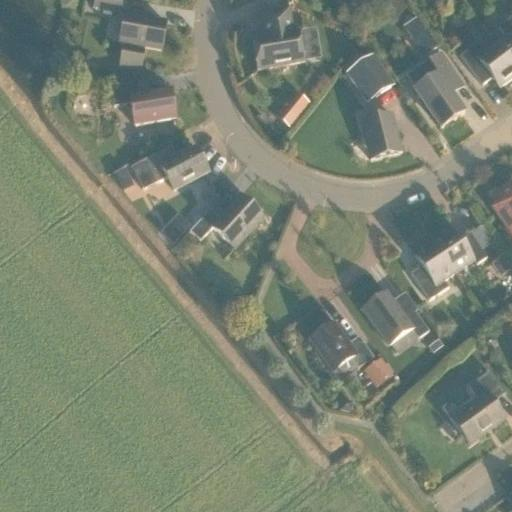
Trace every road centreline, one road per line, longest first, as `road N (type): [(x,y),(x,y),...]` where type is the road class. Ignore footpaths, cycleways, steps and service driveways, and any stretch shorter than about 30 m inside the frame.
road 1 (residential): [(309,190),(284,248),(322,295),(371,257),(377,200)]
road 2 (residential): [(309,190),(260,162),(226,121),(206,71),(208,0)]
road 3 (residential): [(511,132),(427,189),(377,200)]
